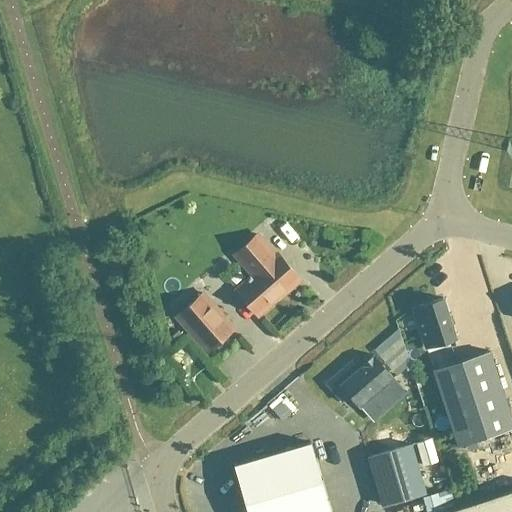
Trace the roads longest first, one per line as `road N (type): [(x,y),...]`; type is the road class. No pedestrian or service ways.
road 1 (unclassified): [(161,511),(149,472),(436,223)]
road 2 (unclassified): [(436,223),(478,50),(490,23),(511,3)]
